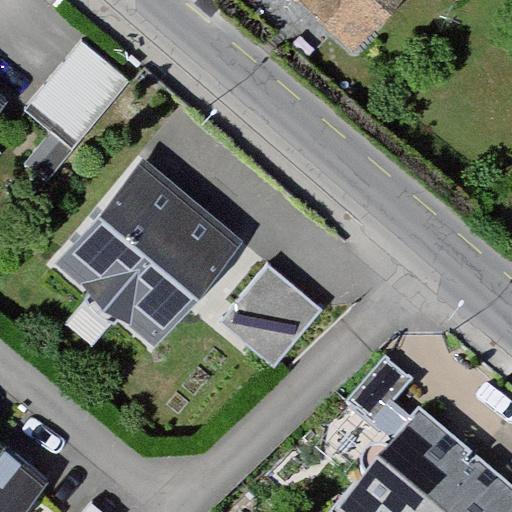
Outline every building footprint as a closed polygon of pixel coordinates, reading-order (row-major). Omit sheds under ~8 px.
[(303,0),(359,50),(404,0),(303,0)] [(76,139),(138,71),(92,30),(31,99),(76,139)] [(0,116),(12,102),(0,92),(0,116)] [(249,247),(148,162),(64,261),(165,346),(249,247)] [(325,312),(268,265),(221,323),(275,371),(325,312)] [(418,391),(394,368),(356,410),(380,432),(418,391)] [(444,511),(480,470),(425,423),(350,511),(444,511)] [(0,511),(33,511),(54,488),(3,445),(0,449),(0,511)] [(511,511),(511,496),(480,470),(444,511),(511,511)]
